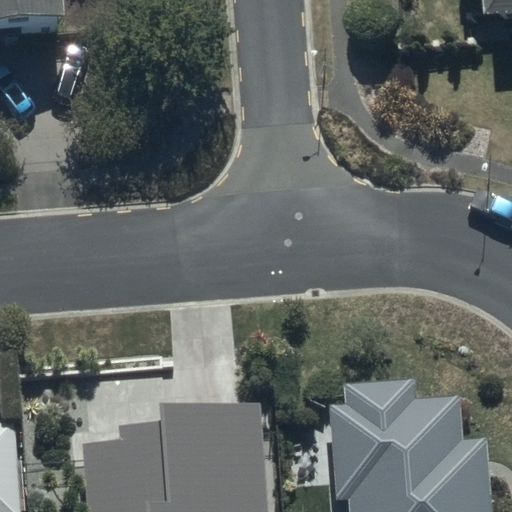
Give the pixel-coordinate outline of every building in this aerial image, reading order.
[(0,0),(0,38),(61,34),(59,0),(0,0)] [(511,0),(496,0),(498,24),(511,23),(511,0)] [(345,412),(326,413),(333,504),(344,503),(344,511),(490,511),(485,446),(460,448),(457,403),(410,407),(409,386),(343,392),(345,412)] [(119,447),(81,450),(84,511),(267,511),(261,412),(156,419),(157,431),(118,433),(119,447)] [(0,511),(18,511),(12,428),(0,429),(0,511)]
